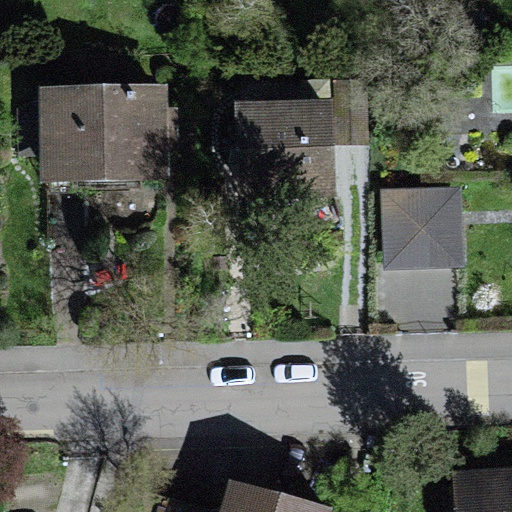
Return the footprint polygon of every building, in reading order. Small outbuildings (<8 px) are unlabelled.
[(181,98),(54,100),(56,202),(182,201),(181,98)] [(353,112),(250,115),(252,202),(355,200),(353,112)] [(469,201),(390,202),(391,287),(470,286),(469,201)] [(511,511),(511,480),(469,484),(470,511),(511,511)] [(299,511),(246,495),(240,511),(299,511)]
